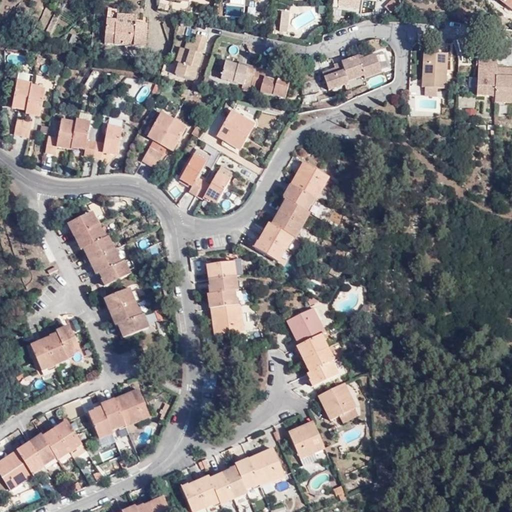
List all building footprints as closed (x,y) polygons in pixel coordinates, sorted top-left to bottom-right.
[(511,0),(496,0),(511,12),(511,0)] [(115,45),(148,47),(150,25),(137,24),(137,17),(120,15),(120,10),(109,9),(107,33),(116,33),(115,45)] [(288,31),(290,13),(283,11),(281,30),(288,31)] [(192,53),(184,51),(179,50),(174,68),(178,69),(176,79),(194,83),(207,39),(197,36),(194,46),(192,53)] [(466,37),(456,40),(461,56),(471,53),(466,37)] [(186,45),(184,51),(192,53),(194,46),(186,45)] [(425,87),(438,87),(445,87),(446,54),(421,53),(420,75),(426,75),(425,87)] [(360,60),(358,56),(341,62),(343,68),(349,81),(365,76),(366,79),(382,73),(376,54),(365,58),(360,60)] [(238,60),(236,67),(247,69),(248,63),(238,60)] [(328,91),(349,84),(349,81),(343,68),(341,62),(333,65),(334,68),(322,72),(328,91)] [(478,95),(494,96),(494,94),(494,89),(495,63),(480,62),(478,95)] [(219,81),(244,87),(245,82),(253,84),(258,65),(248,63),(247,69),(236,67),(224,63),(219,81)] [(253,84),(252,88),(260,90),(260,94),(282,100),(288,76),(277,73),(277,77),(265,74),(267,67),(258,65),(253,84)] [(496,96),(511,96),(511,69),(508,70),(497,69),(496,96)] [(438,92),(438,87),(425,87),(426,75),(420,75),(419,92),(438,92)] [(243,90),(251,92),(252,88),(253,84),(245,82),(244,87),(243,90)] [(34,92),(35,87),(21,85),(17,110),(30,112),(34,92)] [(192,97),(201,99),(203,90),(196,88),(192,97)] [(30,112),(29,116),(43,118),(48,94),(41,93),(34,92),(30,112)] [(352,92),(343,94),(345,101),(353,98),(352,92)] [(466,117),(477,117),(476,109),(466,109),(466,117)] [(243,146),(257,123),(235,111),(221,134),(243,146)] [(82,113),(80,121),(80,123),(76,146),(82,147),(88,148),(87,155),(97,157),(99,142),(102,124),(92,123),(94,115),(82,113)] [(166,142),(178,121),(166,113),(153,135),(166,142)] [(188,122),(180,117),(178,121),(185,126),(188,122)] [(75,146),(76,146),(80,123),(78,123),(63,121),(60,138),(52,137),(48,153),(57,154),(59,146),(75,149),(75,146)] [(185,126),(178,121),(166,142),(177,149),(190,128),(185,126)] [(17,139),(24,140),(27,126),(19,125),(17,139)] [(27,126),(24,140),(32,142),(34,127),(27,126)] [(101,143),(98,157),(105,158),(106,152),(121,155),(125,128),(111,126),(108,144),(101,143)] [(146,160),(153,165),(160,153),(153,148),(146,160)] [(160,153),(153,165),(158,167),(165,156),(160,153)] [(191,193),(199,197),(207,183),(199,179),(208,164),(195,156),(182,180),(194,188),(191,193)] [(291,186),(315,200),(328,176),(305,163),(291,186)] [(207,183),(199,197),(204,200),(206,197),(212,201),(218,204),(231,180),(220,174),(212,187),(207,183)] [(286,202),(307,213),(311,206),(315,200),(291,186),(283,200),(286,202)] [(279,214),(302,228),(310,215),(307,213),(286,202),(282,208),(279,214)] [(295,240),(302,228),(279,214),(276,220),(272,227),(291,238),(295,240)] [(75,239),(99,227),(95,217),(71,228),(75,239)] [(262,238),(284,250),(286,246),(291,238),(272,227),(268,224),(261,237),(262,238)] [(102,235),(99,227),(75,239),(82,255),(86,253),(105,243),(102,235)] [(107,232),(102,235),(105,243),(110,241),(107,232)] [(278,262),(285,251),(284,250),(262,238),(255,249),(278,262)] [(290,248),(295,240),(291,238),(286,246),(290,248)] [(115,253),(110,241),(105,243),(86,253),(89,260),(92,265),(115,253)] [(118,252),(115,253),(92,265),(97,278),(102,276),(121,266),(118,259),(121,258),(118,252)] [(210,281),(236,278),(234,263),(208,266),(209,275),(210,281)] [(125,264),(121,266),(102,276),(105,283),(107,289),(131,277),(125,264)] [(235,292),(238,292),(236,278),(210,281),(211,288),(212,295),(235,292)] [(112,315),(136,305),(130,290),(105,300),(112,315)] [(208,298),(209,310),(213,310),(237,307),(236,299),(235,294),(208,298)] [(136,305),(112,315),(116,326),(120,324),(141,315),(136,305)] [(244,333),(241,308),(213,312),(217,337),(244,333)] [(309,311),(316,324),(320,322),(313,309),(309,311)] [(321,336),(326,334),(320,322),(316,324),(309,311),(288,322),(300,347),(321,336)] [(120,324),(122,327),(146,317),(145,313),(141,315),(120,324)] [(151,328),(146,317),(122,327),(126,338),(151,328)] [(71,330),(60,335),(62,338),(70,360),(76,358),(82,356),(71,330)] [(321,336),(324,343),(329,340),(326,334),(321,336)] [(304,361),(328,349),(324,343),(321,336),(300,347),(297,348),(304,361)] [(58,369),(72,363),(70,360),(62,338),(53,342),(48,344),(58,369)] [(44,376),(51,373),(58,369),(48,344),(33,351),(44,376)] [(328,349),(304,361),(305,364),(323,355),(329,352),(328,349)] [(332,363),(334,363),(329,352),(323,355),(305,364),(311,374),(332,363)] [(311,374),(308,376),(309,378),(327,369),(329,369),(334,366),(332,363),(311,374)] [(338,375),(334,366),(329,369),(327,369),(309,378),(311,381),(314,388),(338,375)] [(355,397),(349,384),(327,395),(332,407),(328,409),(334,422),(343,418),(357,412),(351,398),(355,397)] [(128,400),(117,405),(126,427),(127,429),(140,424),(138,420),(151,415),(141,390),(127,396),(128,400)] [(332,407),(327,395),(323,397),(328,409),(332,407)] [(127,396),(116,401),(117,405),(128,400),(127,396)] [(361,410),(355,397),(351,398),(357,412),(361,410)] [(126,427),(117,405),(116,401),(102,406),(104,410),(113,432),(126,427)] [(100,441),(114,435),(113,432),(104,410),(97,413),(90,416),(100,441)] [(359,418),(357,412),(343,418),(346,424),(359,418)] [(151,415),(138,420),(140,424),(153,419),(151,415)] [(307,431),(318,426),(316,422),(305,426),(307,431)] [(59,433),(75,458),(85,452),(69,426),(59,433)] [(317,455),(328,450),(318,426),(307,431),(305,426),(292,433),(303,457),(316,451),(317,455)] [(64,465),(75,458),(59,433),(47,441),(61,461),(64,465)] [(32,445),(48,469),(61,461),(47,441),(45,437),(32,445)] [(35,478),(48,469),(32,445),(20,453),(23,458),(35,478)] [(328,450),(331,457),(338,454),(335,446),(328,450)] [(320,462),(317,455),(316,451),(303,457),(307,467),(320,462)] [(252,467),(261,488),(286,478),(274,452),(262,457),(264,461),(252,467)] [(23,458),(20,453),(5,463),(8,467),(23,458)] [(264,461),(262,457),(250,462),(252,467),(264,461)] [(25,484),(35,478),(23,458),(8,467),(5,463),(0,465),(0,476),(9,489),(22,481),(25,484)] [(248,494),(261,488),(252,467),(250,462),(237,467),(238,471),(248,494)] [(236,503),(250,497),(248,494),(238,471),(231,474),(224,477),(236,503)] [(224,509),(236,503),(224,477),(218,480),(212,482),(222,505),(224,509)] [(209,511),(222,505),(212,482),(211,479),(198,485),(209,511)] [(11,493),(25,484),(22,481),(9,489),(11,493)] [(195,511),(206,511),(209,511),(198,485),(186,490),(195,511)] [(345,502),(350,500),(346,490),(340,493),(345,502)] [(151,506),(153,511),(171,511),(166,500),(151,506)]
